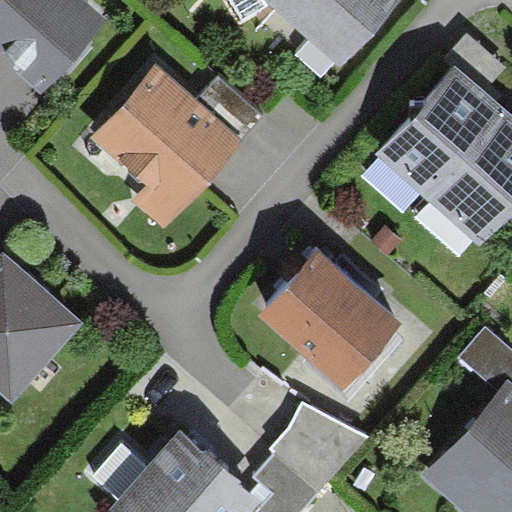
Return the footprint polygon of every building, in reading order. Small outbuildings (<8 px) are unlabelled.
[(101,1),(99,0),(0,0),(0,43),(39,76),(101,1)] [(370,0),(275,0),(332,47),(370,0)] [(234,122),(150,51),(85,127),(169,198),(234,122)] [(511,176),(511,100),(453,51),(376,141),(473,223),(511,176)] [(0,93),(32,117),(52,91),(0,52),(0,93)] [(226,71),(207,94),(254,132),(273,109),(226,71)] [(395,300),(314,232),(254,302),(335,370),(395,300)] [(85,309),(1,238),(0,238),(0,386),(11,396),(85,309)] [(511,386),(511,348),(488,327),(461,357),(504,396),(511,386)] [(511,511),(511,386),(504,396),(429,475),(468,511),(477,511),(479,510),(481,511),(511,511)] [(184,414),(113,488),(137,511),(245,511),(265,492),(184,414)]
